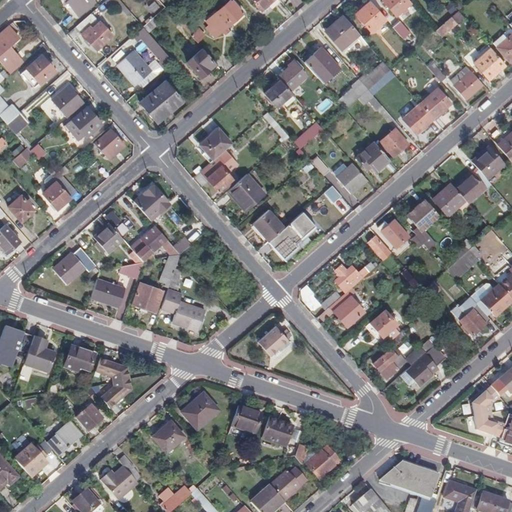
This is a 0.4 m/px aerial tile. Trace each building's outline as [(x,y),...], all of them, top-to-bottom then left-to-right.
[(67,0),(81,15),(95,3),(92,0),(67,0)] [(118,0),(106,0),(104,2),(109,8),(115,3),(118,0)] [(131,14),(118,0),(115,3),(127,17),(131,14)] [(152,11),(158,7),(154,0),(147,5),(152,11)] [(250,0),(260,11),(272,0),(250,0)] [(410,5),(405,0),(383,0),(381,2),(395,18),(410,5)] [(243,15),(231,1),(206,23),(209,26),(207,28),(216,38),(223,32),(226,35),(230,32),(227,29),(243,15)] [(451,6),(457,12),(462,7),(457,1),(451,6)] [(385,22),(368,4),(354,16),(370,35),(385,22)] [(457,12),(434,32),(440,39),(456,25),(456,24),(463,18),(457,12)] [(92,13),(75,28),(96,51),(112,36),(92,13)] [(181,17),(177,21),(191,36),(195,33),(181,17)] [(358,36),(341,17),(332,26),(333,28),(325,35),(340,52),(358,36)] [(153,18),(143,27),(147,32),(158,23),(153,18)] [(398,23),(391,29),(401,40),(408,35),(398,23)] [(9,25),(0,32),(0,61),(11,73),(25,61),(18,53),(11,44),(20,37),(9,25)] [(333,28),(332,26),(323,33),(325,35),(333,28)] [(137,84),(141,88),(172,61),(147,32),(143,27),(132,37),(138,43),(141,40),(160,61),(158,63),(155,60),(146,67),(133,52),(117,66),(135,86),(137,84)] [(195,33),(191,36),(198,44),(205,37),(198,30),(195,33)] [(497,48),(506,40),(502,35),(493,44),(497,48)] [(511,36),(506,40),(497,48),(496,48),(509,63),(511,59),(511,36)] [(27,45),(20,37),(11,44),(18,53),(27,45)] [(200,76),(215,63),(202,49),(187,62),(200,76)] [(505,66),(490,49),(473,64),(487,81),(505,66)] [(321,50),(303,65),(321,85),(338,70),(321,50)] [(54,71),(40,55),(25,69),(39,84),(54,71)] [(364,76),(357,81),(366,91),(389,72),(381,63),(366,77),(364,76)] [(288,70),(276,80),(278,82),(288,94),(305,79),(292,64),(287,68),(288,70)] [(435,68),(430,73),(441,85),(445,80),(435,68)] [(393,77),(389,72),(366,91),(371,97),(393,77)] [(482,86),(470,72),(452,88),(464,101),(482,86)] [(54,94),(68,84),(63,77),(49,88),(54,94)] [(156,121),(180,100),(163,81),(139,102),(156,121)] [(366,91),(357,81),(351,87),(353,89),(337,103),(344,111),(355,101),(366,91)] [(288,94),(278,82),(263,96),(275,109),(290,95),(288,94)] [(51,100),(66,117),(67,117),(82,104),(83,103),(68,85),(51,100)] [(371,97),(366,91),(355,101),(362,108),(367,103),(375,111),(380,107),(371,97)] [(435,91),(418,106),(432,121),(449,106),(435,91)] [(0,116),(6,123),(19,112),(12,104),(8,107),(0,97),(0,116)] [(321,112),(331,104),(327,99),(317,107),(321,112)] [(82,104),(67,117),(70,121),(85,107),(82,104)] [(432,121),(418,106),(401,122),(414,137),(432,121)] [(85,107),(70,121),(83,136),(84,138),(100,124),(85,107)] [(19,112),(6,123),(15,134),(18,131),(28,122),(19,112)] [(287,138),(266,114),(261,118),(268,126),(267,126),(282,143),(287,138)] [(83,136),(70,121),(65,125),(78,140),(83,136)] [(315,124),(292,144),(298,151),(321,131),(315,124)] [(230,146),(232,144),(218,129),(201,144),(214,159),(217,157),(230,146)] [(121,143),(108,130),(94,143),(106,156),(121,143)] [(392,158),(408,144),(394,130),(379,143),(392,158)] [(15,134),(29,150),(32,147),(18,131),(15,134)] [(326,137),(322,131),(313,139),(318,144),(326,137)] [(511,132),(497,146),(511,161),(511,159),(511,132)] [(0,138),(0,152),(8,146),(1,138),(0,138)] [(9,154),(13,158),(25,148),(22,143),(9,154)] [(388,161),(372,143),(355,159),(371,177),(388,161)] [(37,152),(33,146),(32,147),(29,150),(33,155),(37,152)] [(233,149),(230,146),(217,157),(220,161),(233,149)] [(483,153),(472,163),(477,169),(486,180),(504,163),(488,146),(482,152),(483,153)] [(18,168),(31,156),(25,148),(12,160),(18,168)] [(304,158),(298,150),(294,154),(300,161),(304,158)] [(214,159),(199,172),(218,192),(232,180),(214,159)] [(317,162),(312,166),(321,177),(327,173),(317,162)] [(64,165),(58,171),(62,176),(69,170),(64,165)] [(349,196),(366,182),(351,166),(335,180),(349,196)] [(466,202),(488,182),(486,180),(477,169),(471,174),(470,173),(454,187),(465,200),(466,202)] [(52,176),(70,197),(76,192),(62,176),(58,171),(52,176)] [(246,175),(227,191),(245,211),(264,194),(246,175)] [(57,209),(70,197),(52,176),(46,181),(51,187),(43,193),(57,209)] [(447,216),(465,200),(454,187),(450,183),(432,199),(447,216)] [(169,202),(153,185),(135,200),(145,210),(152,217),(154,215),(157,219),(172,206),(169,202)] [(323,192),(340,214),(349,208),(331,186),(323,192)] [(20,223),(33,211),(19,195),(6,206),(20,223)] [(420,230),(437,215),(424,200),(407,215),(420,230)] [(510,210),(504,202),(484,219),(491,227),(510,210)] [(253,224),(268,242),(272,239),(283,229),(268,211),(253,224)] [(283,229),(272,239),(276,245),(275,246),(284,258),(298,246),(296,244),(317,226),(304,211),(283,229)] [(408,236),(394,219),(388,224),(385,222),(378,228),(395,248),(408,236)] [(122,239),(109,224),(93,238),(106,253),(122,239)] [(19,242),(4,225),(0,228),(0,247),(6,254),(19,242)] [(171,256),(179,255),(173,248),(155,227),(140,240),(130,248),(136,254),(142,262),(143,262),(154,260),(149,254),(160,245),(171,256)] [(417,247),(422,242),(416,235),(411,240),(417,247)] [(384,259),(391,253),(387,248),(386,249),(374,236),(368,242),(384,259)] [(179,255),(190,245),(184,238),(173,248),(179,255)] [(461,242),(468,250),(472,246),(465,238),(461,242)] [(480,253),(473,246),(472,246),(468,250),(474,256),(475,258),(480,253)] [(96,266),(79,248),(53,271),(65,285),(84,269),(88,273),(96,266)] [(446,270),(452,276),(474,256),(468,250),(446,270)] [(169,285),(179,255),(171,256),(166,257),(159,281),(169,285)] [(185,261),(179,255),(169,285),(169,286),(178,288),(180,272),(185,261)] [(119,273),(137,279),(143,262),(142,262),(120,267),(119,273)] [(364,268),(368,273),(377,265),(374,262),(372,264),(370,262),(364,268)] [(339,276),(333,281),(344,294),(347,292),(368,273),(364,268),(357,273),(351,266),(346,270),(341,265),(334,271),(339,276)] [(402,273),(409,281),(413,278),(405,269),(402,273)] [(511,273),(499,285),(511,299),(511,298),(511,273)] [(413,278),(409,281),(414,287),(418,284),(413,278)] [(97,280),(91,298),(118,308),(124,289),(97,280)] [(441,289),(433,281),(424,290),(431,298),(441,289)] [(163,291),(140,283),(132,305),(156,313),(163,291)] [(494,317),(511,301),(511,299),(499,285),(499,284),(486,294),(481,288),(471,297),(473,300),(488,317),(492,314),(494,317)] [(312,293),(306,285),(301,289),(308,297),(312,293)] [(319,305),(324,311),(328,308),(340,297),(335,291),(319,305)] [(167,292),(160,313),(174,318),(173,323),(197,331),(204,311),(179,303),(181,297),(167,292)] [(340,297),(328,308),(346,328),(364,312),(347,292),(344,294),(340,297)] [(301,299),(307,306),(311,303),(305,296),(301,299)] [(488,327),(493,323),(488,317),(473,300),(469,303),(472,307),(459,319),(463,324),(461,326),(467,334),(470,333),(473,335),(486,324),(488,327)] [(398,325),(383,310),(368,323),(382,338),(398,325)] [(450,332),(456,327),(451,322),(446,327),(450,332)] [(14,358),(24,361),(32,338),(4,328),(0,339),(0,364),(11,367),(12,363),(14,358)] [(269,356),(287,341),(285,339),(281,334),(276,328),(258,343),(269,356)] [(281,334),(285,339),(290,336),(286,330),(281,334)] [(402,330),(390,341),(395,346),(407,336),(402,330)] [(24,361),(23,365),(49,374),(55,356),(43,352),(46,342),(32,337),(32,338),(24,361)] [(420,347),(425,353),(434,346),(428,339),(420,347)] [(290,346),(287,341),(269,356),(273,360),(290,346)] [(404,358),(411,366),(425,353),(420,347),(419,346),(404,358)] [(445,359),(434,346),(425,353),(436,366),(445,359)] [(94,355),(70,347),(62,368),(76,372),(77,368),(88,372),(94,355)] [(392,347),(391,349),(373,365),(386,379),(396,371),(395,370),(405,361),(392,347)] [(411,366),(405,371),(419,387),(433,374),(430,371),(436,366),(425,353),(411,366)] [(100,399),(109,409),(115,404),(112,401),(116,398),(119,401),(131,391),(126,370),(111,365),(111,368),(105,367),(106,363),(99,360),(95,373),(111,379),(113,387),(100,399)] [(511,392),(511,368),(498,381),(509,395),(511,392)] [(51,385),(47,396),(57,394),(55,385),(51,385)] [(499,398),(490,388),(472,404),(477,430),(500,438),(504,424),(497,422),(497,424),(492,422),(493,420),(490,406),(489,406),(489,405),(491,402),(493,403),(499,398)] [(218,410),(203,393),(195,400),(197,402),(191,409),(188,406),(181,412),(196,430),(218,410)] [(102,419),(90,406),(75,418),(87,431),(102,419)] [(235,407),(228,427),(252,435),(258,415),(235,407)] [(0,435),(19,419),(13,412),(3,421),(0,423),(0,435)] [(499,440),(511,444),(511,417),(507,416),(504,424),(500,438),(499,440)] [(290,428),(265,419),(259,439),(284,447),(290,428)] [(52,451),(58,457),(82,436),(69,421),(44,443),(52,451)] [(183,438),(169,422),(152,437),(165,452),(183,438)] [(13,459),(29,478),(47,463),(42,458),(34,449),(30,444),(13,459)] [(297,445),(294,456),(301,465),(302,461),(305,464),(319,480),(340,462),(326,447),(317,455),(307,448),(297,445)] [(34,449),(42,458),(45,456),(37,446),(34,449)] [(123,456),(118,461),(123,466),(136,482),(140,478),(137,473),(132,469),(134,468),(123,456)] [(0,487),(6,483),(8,486),(17,478),(0,459),(0,487)] [(430,494),(435,477),(399,465),(378,482),(422,497),(428,500),(430,494)] [(136,482),(123,466),(110,477),(112,479),(105,486),(118,501),(137,483),(136,482)] [(286,469),(269,485),(283,501),(307,479),(295,466),(288,472),(286,469)] [(171,473),(167,469),(162,473),(167,477),(171,481),(174,478),(170,474),(171,473)] [(112,479),(110,477),(103,484),(105,486),(112,479)] [(469,511),(477,488),(449,479),(442,498),(458,503),(455,511),(469,511)] [(226,494),(230,490),(225,485),(221,488),(226,494)] [(270,511),(283,501),(269,485),(250,502),(258,511),(270,511)] [(167,511),(190,493),(184,486),(174,495),(168,488),(159,495),(165,503),(161,506),(166,511),(167,511)] [(190,493),(193,496),(198,491),(195,488),(191,492),(190,493)] [(389,511),(370,489),(353,505),(358,511),(389,511)] [(74,504),(71,506),(76,511),(99,511),(103,510),(86,490),(72,502),(74,504)] [(216,511),(198,491),(193,496),(203,508),(206,511),(216,511)] [(232,501),(237,497),(232,492),(228,496),(232,501)] [(503,511),(507,502),(481,494),(476,511),(478,511),(503,511)] [(428,500),(422,497),(416,511),(431,511),(435,502),(428,500)]
